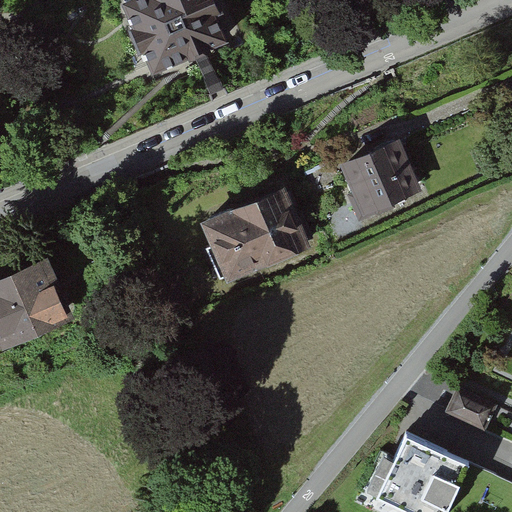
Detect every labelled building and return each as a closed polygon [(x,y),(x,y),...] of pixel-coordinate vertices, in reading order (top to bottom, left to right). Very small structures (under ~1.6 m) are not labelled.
[(216,0),(126,0),(121,2),(156,77),(201,57),(235,41),(216,0)] [(398,139),(335,165),(358,219),(421,193),(398,139)] [(278,181),(201,215),(228,277),(306,243),(278,181)] [(44,259),(0,279),(0,339),(7,354),(74,323),(44,259)] [(492,407),(452,389),(442,413),(482,430),(492,407)] [(447,511),(470,463),(406,433),(394,459),(384,455),(367,492),(411,511),(447,511)]
